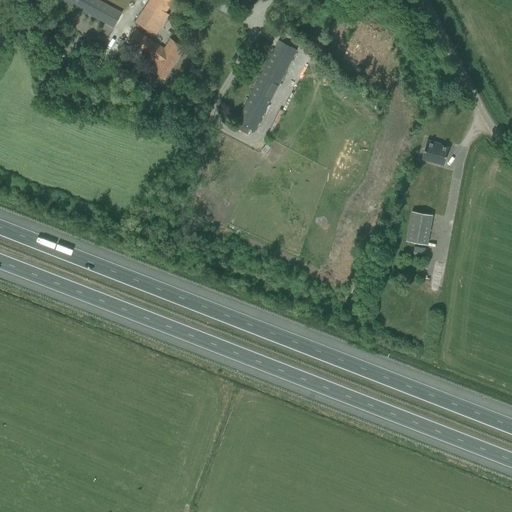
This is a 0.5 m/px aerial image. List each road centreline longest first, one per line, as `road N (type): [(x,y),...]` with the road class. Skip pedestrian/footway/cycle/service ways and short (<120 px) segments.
road 1 (motorway): [(511,427),(0,224)]
road 2 (motorway): [(0,260),(511,460)]
road 3 (unclassified): [(511,153),(477,108),(420,0)]
